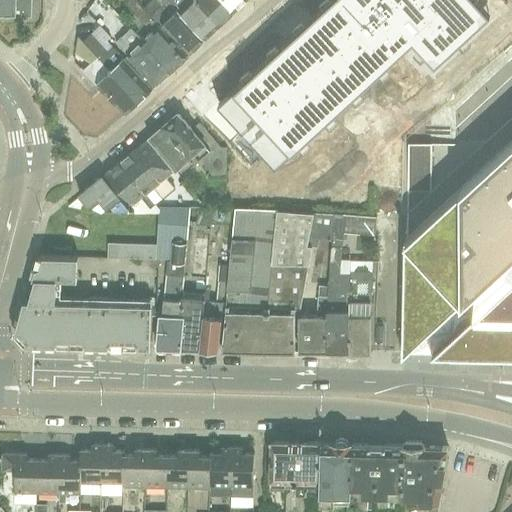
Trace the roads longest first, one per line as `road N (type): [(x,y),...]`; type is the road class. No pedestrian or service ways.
road 1 (secondary): [(0,398),(301,403),(443,417),(511,435)]
road 2 (secondary): [(511,391),(0,368)]
road 3 (residential): [(24,172),(72,172),(274,0)]
